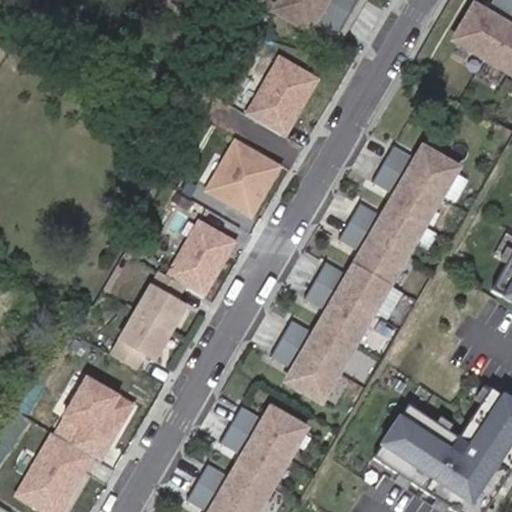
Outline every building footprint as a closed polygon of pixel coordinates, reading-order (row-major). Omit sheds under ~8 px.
[(347,14),(322,0),(276,0),(271,9),(299,25),(306,14),(336,32),(347,14)] [(322,0),(347,14),(354,0),(322,0)] [(450,40),(480,57),(511,0),(489,0),(478,19),(467,12),(450,40)] [(511,0),(480,57),(508,74),(511,67),(511,0)] [(320,82),(277,59),(244,118),(287,141),(320,82)] [(283,170),(236,143),(205,197),(253,224),(283,170)] [(437,199),(454,170),(426,154),(419,165),(389,147),(379,165),(437,199)] [(420,227),(437,199),(379,165),(368,182),(399,200),(392,211),(420,227)] [(403,256),(420,227),(392,211),(386,222),(355,205),(345,222),(403,256)] [(159,273),(109,357),(136,373),(146,357),(159,365),(191,310),(177,302),(185,287),(207,300),(240,243),(200,219),(166,277),(159,273)] [(386,286),(403,256),(345,222),(335,240),(365,257),(359,270),(386,286)] [(511,252),(490,293),(511,305),(511,252)] [(369,315),(386,286),(359,270),(352,281),(321,264),(311,281),(369,315)] [(352,344),(369,315),(311,281),(301,299),(331,316),(325,328),(352,344)] [(336,372),(353,344),(352,344),(325,328),(318,339),(288,321),(278,339),(336,372)] [(318,402),(336,372),(278,339),(267,356),(298,374),(291,386),(318,402)] [(137,409),(87,380),(18,499),(41,511),(60,511),(91,459),(103,466),(137,409)] [(405,406),(371,457),(454,511),(482,511),(511,466),(511,404),(488,389),(455,439),(405,406)] [(286,458),(303,429),(275,413),(268,424),(238,407),(228,425),(286,458)] [(269,487),(286,458),(228,425),(218,442),(248,460),(242,471),(269,487)] [(245,511),(254,511),(270,488),(242,471),(235,483),(204,465),(194,482),(245,511)] [(245,511),(194,482),(184,500),(204,511),(245,511)]
